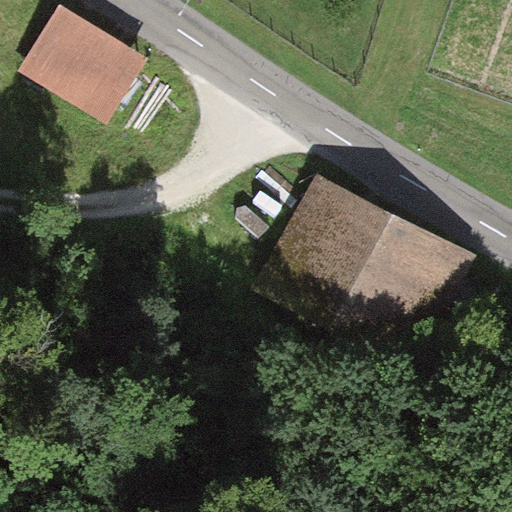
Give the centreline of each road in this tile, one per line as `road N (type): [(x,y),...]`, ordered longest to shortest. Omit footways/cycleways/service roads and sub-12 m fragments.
road 1 (tertiary): [(139,0),(511,238)]
road 2 (track): [(271,90),(208,167),(158,195),(69,207),(0,200)]
